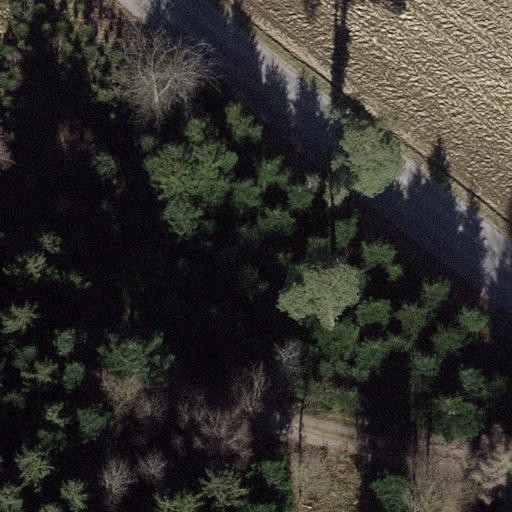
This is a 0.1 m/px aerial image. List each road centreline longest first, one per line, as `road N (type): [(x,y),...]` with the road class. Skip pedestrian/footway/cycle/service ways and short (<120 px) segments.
road 1 (track): [(511,463),(415,458),(0,337)]
road 2 (tertiary): [(164,0),(511,275)]
